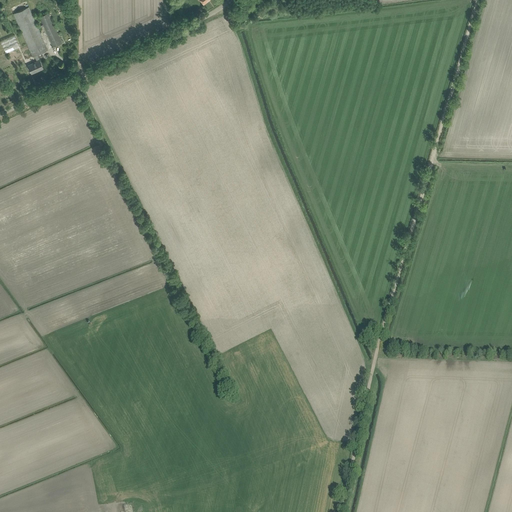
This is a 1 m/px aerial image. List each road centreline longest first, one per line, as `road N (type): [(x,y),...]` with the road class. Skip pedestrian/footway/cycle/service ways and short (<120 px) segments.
road 1 (track): [(478,0),(373,362),(341,511)]
road 2 (track): [(237,399),(79,77)]
road 3 (unclassified): [(0,113),(204,18),(226,0)]
